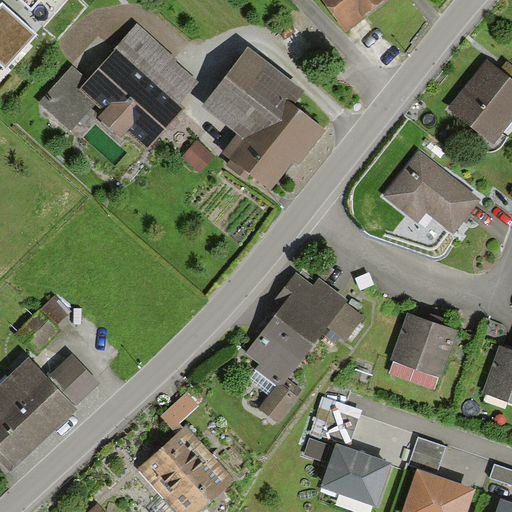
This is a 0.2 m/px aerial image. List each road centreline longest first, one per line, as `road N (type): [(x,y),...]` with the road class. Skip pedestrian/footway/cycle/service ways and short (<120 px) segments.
road 1 (secondary): [(306,208),(162,369),(7,511)]
road 2 (residential): [(511,255),(481,297),(349,241),(306,208)]
road 3 (residential): [(511,457),(364,406)]
road 4 (secondary): [(395,94),(306,208)]
road 5 (residential): [(395,94),(299,0)]
road 6 (secondary): [(470,0),(395,94)]
